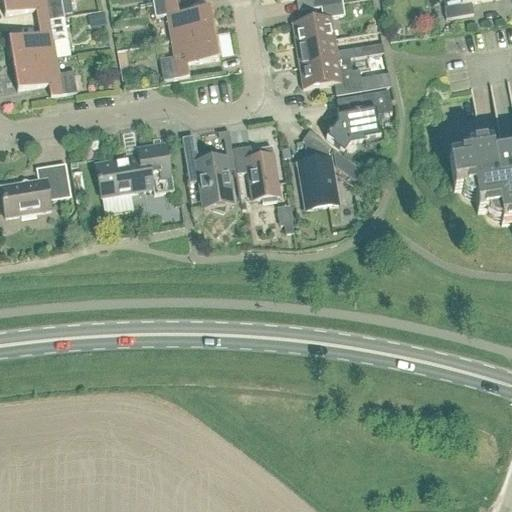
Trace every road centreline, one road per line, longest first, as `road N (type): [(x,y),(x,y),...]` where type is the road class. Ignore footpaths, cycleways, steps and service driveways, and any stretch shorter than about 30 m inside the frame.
road 1 (secondary): [(0,348),(134,336),(289,342),(385,356),(511,389)]
road 2 (residential): [(0,129),(29,132),(164,109),(194,121),(241,110),(253,84),(239,0)]
